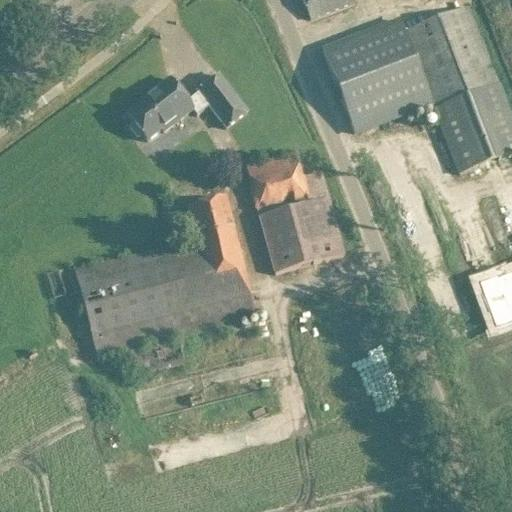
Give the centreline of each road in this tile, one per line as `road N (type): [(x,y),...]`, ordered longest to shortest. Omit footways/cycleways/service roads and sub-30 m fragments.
road 1 (unclassified): [(469,511),(396,296),(274,0)]
road 2 (secondary): [(0,91),(116,0)]
